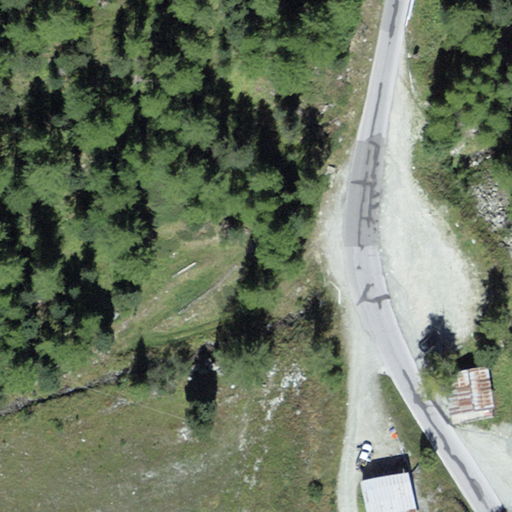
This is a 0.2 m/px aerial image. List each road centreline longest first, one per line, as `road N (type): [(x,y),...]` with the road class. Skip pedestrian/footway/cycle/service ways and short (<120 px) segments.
road 1 (tertiary): [(399,0),(365,182),(362,261),(389,344),(489,511)]
road 2 (track): [(345,511),(362,370),(381,327)]
